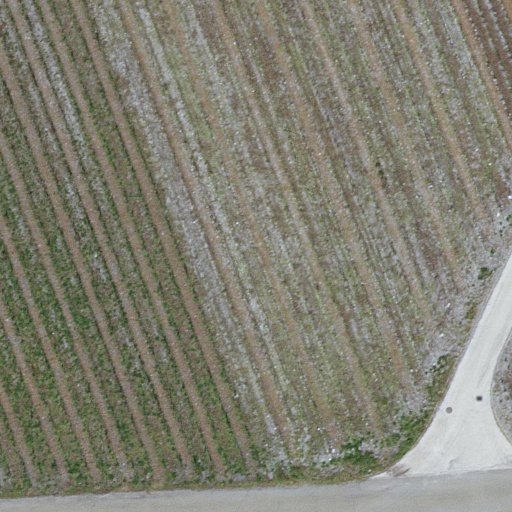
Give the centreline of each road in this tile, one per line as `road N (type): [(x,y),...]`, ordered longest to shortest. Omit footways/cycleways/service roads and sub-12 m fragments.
road 1 (residential): [(447,497),(196,511)]
road 2 (residential): [(511,295),(457,425),(447,497)]
